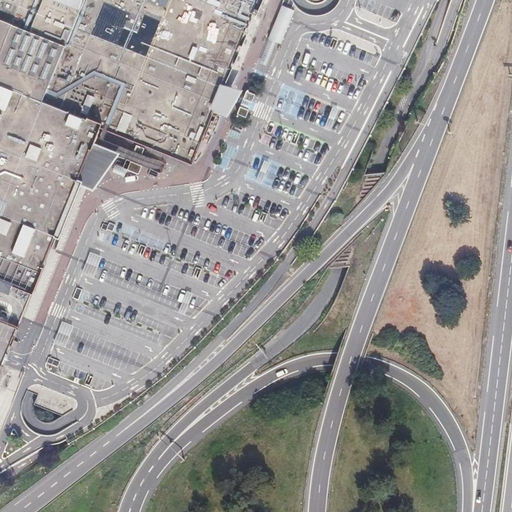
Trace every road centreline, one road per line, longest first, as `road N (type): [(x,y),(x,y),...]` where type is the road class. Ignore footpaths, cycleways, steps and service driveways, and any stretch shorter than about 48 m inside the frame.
road 1 (motorway): [(424,154),(209,369),(23,511)]
road 2 (trunk): [(129,511),(164,461),(221,409),(280,371),(334,358),(401,375),(435,405),(456,434),(470,478),(468,511)]
road 3 (trunk): [(424,154),(338,394),(316,511)]
road 4 (trunk): [(511,260),(479,511)]
road 5 (trunk): [(484,0),(424,154)]
road 6 (unknown): [(0,254),(25,240),(40,208),(37,176),(0,155)]
